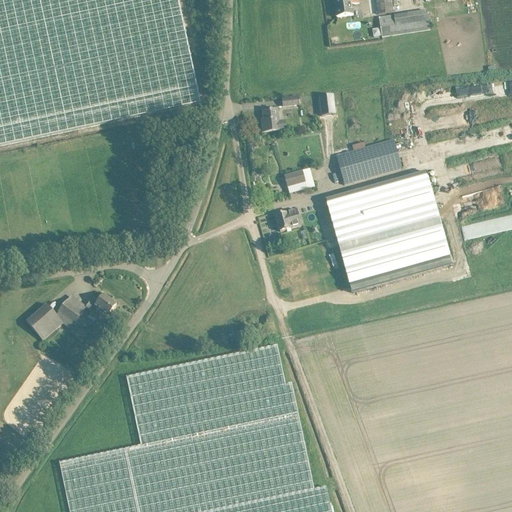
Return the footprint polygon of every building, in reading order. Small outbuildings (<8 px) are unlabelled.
[(0,0),(0,146),(201,104),(178,0),(0,0)] [(358,0),(333,0),(336,18),(353,16),(352,5),(359,4),(358,0)] [(375,0),(378,15),(394,13),(392,0),(375,0)] [(430,29),(426,10),(378,18),(382,38),(430,29)] [(368,21),(367,29),(374,30),(375,22),(368,21)] [(380,31),(369,33),(371,41),(382,39),(380,31)] [(334,95),(320,97),(322,117),(336,116),(334,95)] [(298,98),(282,99),(283,107),(299,106),(298,98)] [(263,133),(286,130),(285,122),(279,123),(278,110),(263,112),(264,124),(262,125),(263,133)] [(336,157),(344,186),(402,170),(394,141),(336,157)] [(470,167),(458,168),(459,178),(471,177),(470,167)] [(286,176),(288,186),(299,182),(300,184),(305,183),(302,172),(286,176)] [(327,200),(353,293),(452,265),(426,173),(327,200)] [(478,202),(482,214),(492,210),(489,199),(478,202)] [(301,227),(298,217),(297,211),(276,216),(280,232),(301,227)] [(103,296),(98,302),(93,298),(86,308),(92,312),(91,313),(99,318),(100,317),(101,318),(103,318),(105,318),(107,317),(108,316),(117,305),(103,296)] [(43,342),(63,324),(60,321),(63,317),(74,325),(83,313),(67,301),(58,314),(57,316),(47,306),(27,323),(43,342)] [(251,334),(237,336),(238,344),(252,342),(251,334)] [(331,511),(327,488),(314,491),(292,384),(285,386),(277,347),(126,378),(141,447),(59,464),(69,511),(331,511)]
